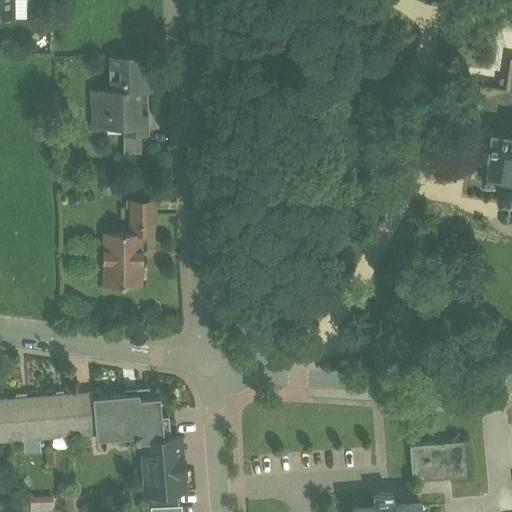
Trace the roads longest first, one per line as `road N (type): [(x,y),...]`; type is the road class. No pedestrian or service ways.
road 1 (residential): [(209,371),(188,0)]
road 2 (residential): [(209,371),(481,398),(511,392)]
road 3 (residential): [(0,337),(209,371)]
road 4 (residential): [(221,511),(209,371)]
